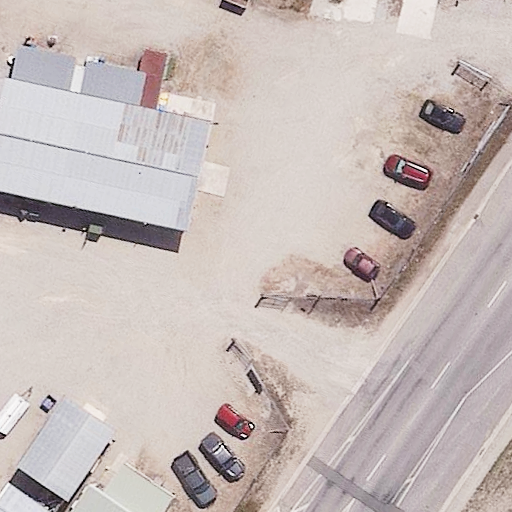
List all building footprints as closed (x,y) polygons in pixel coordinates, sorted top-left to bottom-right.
[(383,0),(304,0),(300,24),(377,37),(383,0)] [(191,131),(3,86),(0,97),(0,195),(165,235),(191,131)] [(400,246),(365,223),(332,274),(367,297),(400,246)] [(103,439),(52,403),(2,474),(53,510),(103,439)] [(30,511),(0,490),(0,511),(30,511)] [(112,511),(83,491),(67,511),(112,511)]
